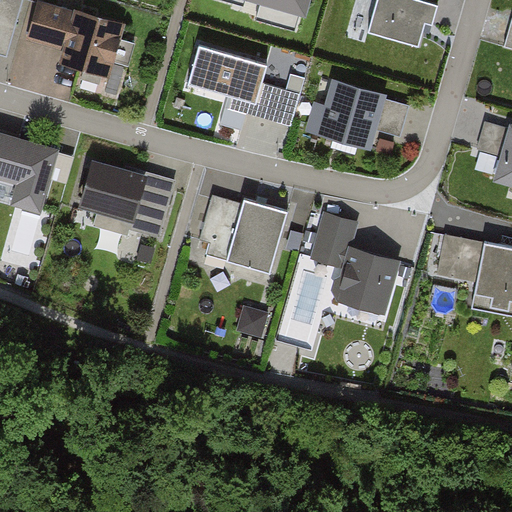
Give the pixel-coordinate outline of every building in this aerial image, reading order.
[(0,22),(16,27),(24,0),(0,0),(0,2),(0,22)] [(311,0),(227,0),(244,5),(245,0),(260,0),(261,0),(256,16),(295,27),(299,13),(307,15),(311,0)] [(441,1),(436,0),(377,0),(370,25),(429,41),(441,1)] [(68,12),(40,4),(30,38),(58,45),(68,12)] [(77,12),(64,61),(108,73),(122,24),(77,12)] [(266,61),(201,43),(189,82),(234,94),(230,108),(277,121),(286,86),(261,79),(266,61)] [(410,105),(338,85),(331,110),(318,107),(312,128),(368,144),(372,129),(401,137),(410,105)] [(505,156),(498,178),(511,181),(511,129),(486,122),(479,148),(505,156)] [(50,214),(70,143),(0,123),(0,181),(22,188),(17,205),(50,214)] [(496,157),(482,153),(478,168),(492,172),(496,157)] [(144,177),(93,162),(81,204),(133,219),(130,228),(159,236),(172,190),(143,182),(144,177)] [(289,210),(245,197),(241,208),(212,199),(200,240),(215,245),(218,232),(234,237),(228,260),(271,272),(289,210)] [(355,223),(328,215),(315,257),(343,265),(355,223)] [(463,237),(446,234),(438,274),(455,277),(463,237)] [(511,245),(485,241),(474,303),(511,309),(511,245)] [(396,261),(358,251),(355,263),(350,262),(346,277),(339,280),(336,290),(341,298),(383,309),(396,261)] [(266,314),(246,309),(241,328),(260,334),(266,314)] [(281,337),(315,347),(320,327),(287,318),(281,337)]
